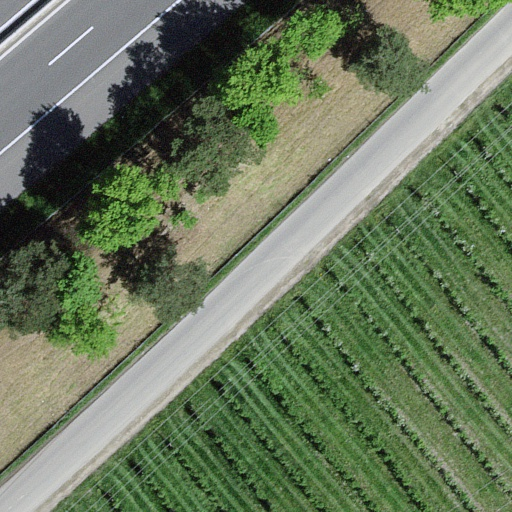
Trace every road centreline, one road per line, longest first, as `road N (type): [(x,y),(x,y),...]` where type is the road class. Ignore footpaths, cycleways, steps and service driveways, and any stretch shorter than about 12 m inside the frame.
road 1 (unclassified): [(511,29),(2,511)]
road 2 (motorway): [(0,107),(126,0)]
